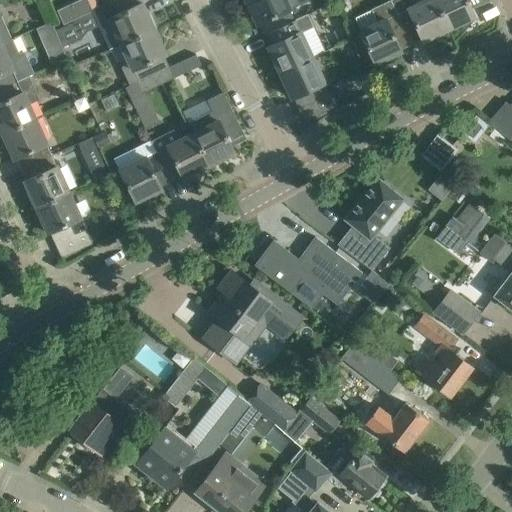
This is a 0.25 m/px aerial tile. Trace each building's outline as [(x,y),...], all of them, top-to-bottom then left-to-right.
[(114,0),(105,5),(93,10),(110,47),(122,42),(153,27),(141,2),(133,6),(130,0),(114,0)] [(245,0),(257,24),(266,20),(270,31),(294,20),(289,8),(301,3),(301,0),(245,0)] [(409,37),(391,0),(387,0),(371,8),(377,22),(359,30),(374,63),(401,51),(397,42),(407,37),(410,44),(411,44),(408,37),(409,37)] [(391,0),(409,37),(419,32),(423,41),(449,28),(436,0),(424,0),(415,4),(413,0),(391,0)] [(436,0),(449,28),(475,16),(466,0),(436,0)] [(70,3),(56,10),(63,24),(73,19),(77,17),(70,3)] [(80,35),(73,19),(63,24),(55,28),(62,44),(80,35)] [(279,72),(312,57),(294,20),(270,31),(264,34),(264,35),(271,31),(276,42),(267,46),(279,72)] [(139,78),(161,68),(157,58),(165,54),(153,27),(122,42),(129,58),(120,62),(130,83),(139,78)] [(11,38),(1,42),(0,42),(0,87),(18,79),(9,60),(19,55),(11,38)] [(48,55),(52,64),(68,56),(64,48),(48,55)] [(312,57),(279,72),(291,98),(300,94),(310,117),(304,120),(335,106),(312,57)] [(139,78),(144,91),(174,77),(168,66),(162,69),(161,68),(139,78)] [(368,75),(354,81),(359,93),(373,87),(368,75)] [(17,125),(35,117),(18,79),(0,87),(0,127),(2,131),(17,125)] [(142,92),(137,80),(126,85),(132,97),(142,92)] [(212,110),(188,122),(193,131),(210,164),(234,152),(229,142),(243,135),(245,138),(246,138),(223,91),(207,100),(212,110)] [(101,99),(106,110),(118,105),(113,94),(101,99)] [(506,101),(488,121),(510,140),(511,137),(511,101),(510,104),(506,101)] [(52,153),(35,117),(17,125),(2,131),(14,158),(22,154),(27,165),(52,153)] [(210,164),(193,131),(182,136),(177,127),(152,140),(157,149),(169,174),(179,169),(183,178),(210,164)] [(105,131),(93,137),(99,148),(111,142),(105,131)] [(437,133),(422,153),(421,154),(421,155),(440,169),(442,170),(458,149),(437,133)] [(92,136),(78,142),(83,151),(96,145),(92,136)] [(157,149),(119,168),(135,201),(161,188),(157,180),(167,175),(171,181),(172,181),(168,174),(169,174),(157,149)] [(69,190),(52,153),(27,165),(20,168),(21,169),(27,166),(32,176),(24,180),(35,205),(69,190)] [(103,159),(89,165),(95,178),(108,172),(103,159)] [(371,268),(372,268),(389,246),(373,234),(402,198),(378,178),(364,194),(358,201),(358,202),(345,218),(353,224),(338,242),(338,243),(371,268)] [(85,227),(69,190),(35,205),(48,232),(56,228),(61,239),(60,239),(67,254),(61,256),(61,257),(92,243),(85,227)] [(454,218),(436,240),(457,255),(469,239),(488,215),(470,202),(456,220),(454,218)] [(493,295),(511,308),(511,246),(494,232),(479,251),(492,261),(494,259),(511,272),(493,295)] [(254,264),(310,307),(311,307),(322,292),(337,304),(362,271),(315,236),(298,258),(273,239),(254,264)] [(218,317),(202,337),(231,359),(237,364),(266,326),(283,339),(290,331),(301,316),(253,280),(250,284),(236,274),(229,268),(215,287),(222,293),(209,310),(218,317)] [(367,275),(364,280),(381,293),(389,283),(371,270),(367,275)] [(381,293),(373,303),(382,310),(397,290),(389,283),(381,293)] [(479,309),(451,287),(434,308),(462,331),(479,309)] [(136,310),(126,302),(118,312),(128,320),(136,310)] [(428,355),(417,370),(449,395),(471,366),(449,350),(457,339),(423,313),(415,324),(442,344),(432,358),(428,355)] [(353,342),(341,358),(388,394),(401,378),(353,342)] [(164,427),(136,462),(166,486),(175,474),(185,461),(198,470),(214,450),(220,443),(243,413),(239,410),(246,401),(227,385),(229,383),(195,354),(162,396),(175,406),(197,378),(219,395),(191,432),(193,434),(186,444),(164,427)] [(103,388),(121,364),(111,356),(82,387),(94,397),(70,429),(95,448),(94,449),(95,450),(96,449),(105,457),(118,440),(109,433),(128,408),(103,388)] [(286,426),(297,412),(260,382),(249,395),(286,426)] [(339,420),(323,408),(309,398),(284,433),(296,442),(312,420),(329,433),(339,420)] [(239,410),(243,413),(250,404),(246,401),(239,410)] [(377,411),(367,423),(404,451),(428,419),(405,402),(390,421),(377,411)] [(243,413),(220,443),(232,453),(253,427),(265,437),(275,425),(250,404),(243,413)] [(345,441),(327,464),(339,474),(338,474),(368,497),(384,476),(368,463),(371,460),(358,450),(357,451),(345,441)] [(292,470),(279,486),(295,499),(293,500),(307,511),(330,511),(317,501),(315,503),(307,496),(314,489),(315,490),(330,472),(305,451),(290,469),(292,470)] [(221,460),(196,491),(222,511),(241,511),(253,498),(264,484),(227,454),(222,461),(221,460)]
